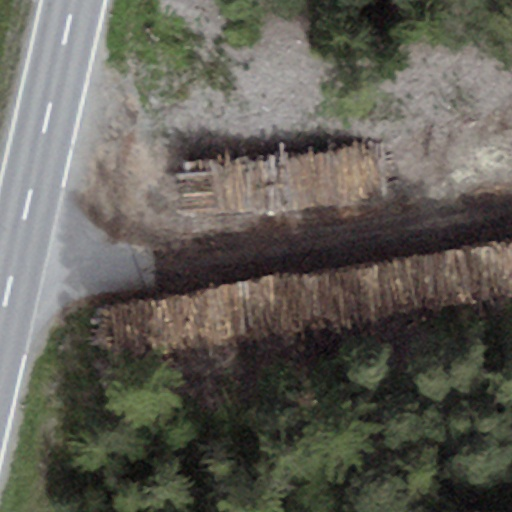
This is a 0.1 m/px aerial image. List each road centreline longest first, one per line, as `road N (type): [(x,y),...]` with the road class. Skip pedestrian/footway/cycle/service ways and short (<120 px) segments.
road 1 (track): [(19,248),(511,191)]
road 2 (primary): [(0,334),(73,0)]
